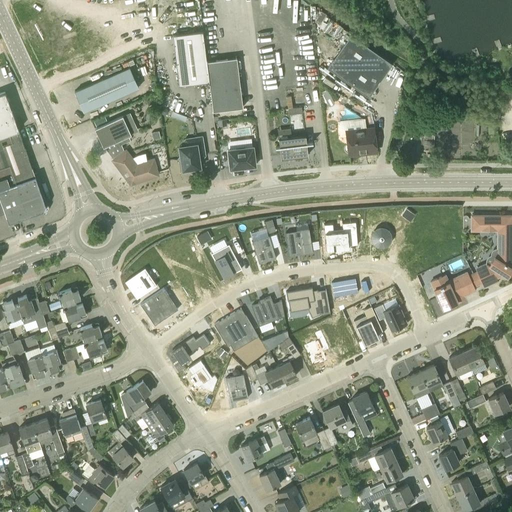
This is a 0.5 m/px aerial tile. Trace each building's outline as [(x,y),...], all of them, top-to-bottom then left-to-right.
[(87,25),(87,39),(117,38),(116,24),(87,25)] [(209,82),(207,62),(203,31),(172,35),(179,86),(209,82)] [(392,64),(350,35),(327,68),(368,97),(392,64)] [(207,62),(209,82),(209,84),(213,111),(243,108),(236,58),(207,62)] [(130,67),(74,91),(83,112),(138,87),(130,67)] [(0,199),(5,213),(8,223),(43,211),(45,206),(5,92),(0,93),(0,199)] [(130,113),(122,116),(95,129),(103,147),(138,131),(130,113)] [(373,128),(363,129),(346,131),(348,145),(349,155),(376,152),(373,128)] [(158,131),(152,133),(153,140),(160,138),(158,131)] [(278,139),(281,158),(308,155),(305,135),(278,139)] [(187,146),(177,159),(181,162),(182,170),(188,169),(192,172),(195,168),(200,167),(198,157),(205,156),(202,137),(195,138),(196,144),(187,146)] [(247,167),(255,166),(253,147),(244,148),(244,146),(236,147),(236,149),(228,150),(230,169),(238,168),(239,170),(247,169),(247,167)] [(137,163),(127,150),(113,160),(128,181),(135,183),(158,176),(152,158),(146,160),(146,161),(137,163)] [(472,273),(478,285),(482,283),(484,286),(496,281),(495,278),(503,275),(505,272),(506,272),(508,272),(509,272),(510,271),(510,270),(510,268),(511,268),(511,269),(511,268),(511,216),(471,215),(471,217),(468,217),(468,216),(467,216),(466,215),(465,215),(464,215),(463,217),(462,229),(468,229),(468,228),(470,228),(470,231),(496,231),(496,249),(495,249),(493,249),(491,251),(490,253),(490,255),(493,256),(488,264),(485,262),(475,267),(476,271),(472,273)] [(264,221),(266,228),(274,225),(272,219),(264,221)] [(276,231),(274,225),(266,228),(268,233),(276,231)] [(309,228),(285,232),(289,255),(313,252),(309,228)] [(390,238),(390,237),(390,236),(390,235),(389,234),(389,233),(388,232),(387,231),(387,230),(386,230),(385,229),(383,229),(382,228),(381,228),(380,228),(379,229),(378,229),(377,230),(376,230),(375,231),(374,232),(373,233),(373,234),(372,235),(372,236),(372,237),(372,238),(372,240),(373,241),(373,242),(374,243),(375,244),(376,244),(377,245),(378,246),(379,246),(380,246),(381,246),(382,246),(383,246),(385,246),(386,245),(387,244),(388,243),(389,242),(389,241),(390,240),(390,238)] [(197,237),(200,243),(210,237),(207,231),(197,237)] [(276,259),(269,235),(252,241),(258,264),(276,259)] [(220,248),(211,253),(224,278),(233,273),(242,268),(229,244),(220,249),(220,248)] [(199,257),(185,265),(199,291),(214,284),(199,257)] [(145,268),(125,281),(137,299),(156,285),(145,268)] [(478,285),(472,273),(468,275),(467,271),(445,281),(442,275),(430,281),(442,309),(457,302),(456,299),(475,291),(473,287),(478,285)] [(164,287),(140,303),(156,324),(179,308),(164,287)] [(64,307),(76,303),(75,300),(81,298),(77,289),(72,291),(71,288),(58,293),(59,293),(57,294),(58,296),(59,295),(64,307)] [(37,298),(31,300),(28,301),(26,295),(17,298),(19,304),(17,305),(21,317),(23,324),(35,320),(39,328),(47,326),(37,298)] [(260,305),(251,308),(260,328),(285,318),(282,302),(273,305),(271,299),(264,301),(264,300),(259,302),(259,303),(260,305)] [(21,317),(17,305),(14,306),(12,300),(3,303),(5,309),(2,310),(6,322),(7,321),(8,323),(10,322),(10,320),(21,317)] [(42,314),(49,312),(45,300),(39,302),(42,314)] [(51,311),(62,308),(59,301),(49,304),(51,311)] [(63,311),(65,310),(69,321),(81,317),(80,314),(86,312),(82,304),(77,306),(76,303),(64,307),(64,308),(63,308),(63,311)] [(377,333),(382,331),(373,310),(368,313),(370,318),(356,325),(364,344),(379,337),(377,333)] [(258,335),(246,315),(239,319),(234,311),(214,324),(227,346),(248,334),(251,340),(258,335)] [(53,325),(54,327),(56,332),(67,328),(65,323),(65,321),(63,322),(53,325)] [(85,343),(97,339),(96,336),(101,334),(98,325),(93,327),(92,324),(79,328),(80,329),(79,330),(79,332),(81,332),(85,343)] [(57,337),(56,332),(54,327),(48,329),(52,339),(57,337)] [(56,332),(57,337),(69,333),(67,328),(56,332)] [(14,342),(10,330),(4,332),(7,343),(8,344),(14,343),(14,342)] [(261,341),(268,352),(278,344),(288,337),(288,336),(288,333),(287,330),(261,341)] [(172,351),(171,351),(180,364),(189,357),(187,354),(199,346),(201,349),(210,343),(203,333),(195,339),(192,336),(172,350),(172,351)] [(86,346),(90,357),(102,353),(101,350),(107,348),(103,339),(98,341),(97,339),(85,343),(85,344),(84,344),(84,346),(86,346)] [(14,343),(17,353),(24,350),(20,340),(14,342),(14,343)] [(291,354),(294,358),(300,354),(292,342),(286,346),(291,354)] [(11,355),(17,353),(14,343),(8,344),(11,355)] [(463,352),(473,374),(486,368),(476,345),(475,345),(475,346),(463,352)] [(79,357),(75,346),(63,351),(66,361),(79,357)] [(221,347),(217,352),(223,358),(228,353),(221,347)] [(42,354),(46,367),(49,366),(51,372),(60,369),(58,363),(61,362),(56,349),(56,350),(55,348),(53,349),(54,350),(43,354),(42,354)] [(483,352),(487,360),(493,357),(490,349),(483,352)] [(461,379),(473,374),(463,352),(450,357),(449,357),(458,378),(461,379)] [(43,368),(46,367),(42,354),(41,354),(41,353),(39,354),(39,355),(27,359),(32,372),(34,371),(36,377),(45,374),(43,368)] [(276,365),(284,381),(296,375),(289,360),(287,356),(281,359),(283,362),(276,365)] [(19,376),(22,375),(18,362),(3,367),(8,380),(10,380),(12,385),(21,382),(19,376)] [(284,381),(276,365),(266,370),(256,375),(254,370),(251,364),(245,369),(251,382),(257,379),(260,384),(268,380),(271,387),(284,381)] [(427,385),(440,379),(434,365),(420,371),(427,385)] [(430,391),(427,385),(420,371),(406,377),(413,391),(416,398),(430,391)] [(242,375),(224,380),(231,403),(248,398),(242,375)] [(450,381),(456,394),(462,391),(456,378),(450,381)] [(137,409),(146,403),(142,397),(151,392),(143,380),(128,390),(135,401),(128,406),(133,412),(137,409)] [(456,394),(450,381),(443,384),(443,385),(449,398),(456,394)] [(482,394),(483,394),(495,388),(493,381),(479,388),(482,394)] [(360,414),(365,411),(374,407),(366,391),(352,397),(356,406),(351,408),(361,432),(367,429),(360,414)] [(465,398),(462,391),(456,394),(459,401),(465,398)] [(503,393),(494,397),(487,400),(494,414),(509,407),(503,393)] [(483,394),(482,394),(466,401),(466,403),(468,407),(469,408),(486,400),(483,394)] [(106,416),(104,409),(100,400),(86,404),(92,421),(106,416)] [(148,426),(165,414),(158,402),(149,408),(146,403),(137,409),(133,412),(136,417),(140,414),(142,417),(148,425),(148,426)] [(439,413),(436,406),(434,403),(421,409),(426,419),(439,413)] [(323,411),(330,427),(330,428),(339,424),(342,431),(353,426),(348,415),(344,417),(338,404),(323,411)] [(89,436),(86,426),(80,427),(74,409),(63,413),(65,418),(59,420),(65,437),(73,435),(81,431),(88,450),(93,446),(89,435),(89,436)] [(165,414),(148,426),(158,440),(165,436),(162,433),(173,425),(165,414)] [(330,446),(323,430),(316,433),(309,417),(295,423),(305,444),(318,438),(323,449),(325,448),(330,446)] [(33,423),(38,440),(51,435),(52,435),(49,426),(47,418),(33,423)] [(502,428),(510,425),(507,418),(499,422),(502,428)] [(448,435),(441,421),(426,428),(433,442),(448,435)] [(89,436),(89,435),(95,434),(91,422),(86,424),(86,426),(89,436)] [(26,444),(38,440),(33,423),(19,428),(25,445),(26,444)] [(130,433),(126,428),(122,423),(116,428),(125,438),(130,433)] [(459,439),(461,438),(473,432),(470,425),(455,432),(459,439)] [(511,426),(508,428),(503,431),(506,439),(497,443),(503,456),(506,454),(511,451),(511,426)] [(330,427),(323,430),(330,446),(334,444),(337,443),(330,428),(330,427)] [(120,442),(125,438),(116,428),(111,433),(118,441),(120,442)] [(291,444),(288,438),(284,429),(278,432),(285,447),(291,444)] [(0,434),(0,452),(7,450),(8,455),(15,452),(7,432),(0,434)] [(52,435),(51,435),(52,440),(57,454),(58,453),(63,452),(64,451),(59,437),(58,433),(52,435)] [(241,446),(247,460),(263,453),(259,444),(266,441),(264,436),(241,446)] [(461,438),(459,439),(450,443),(453,449),(439,456),(445,469),(460,462),(456,454),(466,450),(461,438)] [(133,457),(122,445),(112,454),(122,466),(133,457)] [(102,455),(97,451),(93,446),(89,450),(99,460),(103,456),(102,455)] [(390,447),(383,451),(373,455),(380,468),(396,461),(390,447)] [(355,457),(358,463),(367,459),(371,457),(369,451),(355,457)] [(22,454),(26,467),(33,465),(29,452),(22,454)] [(26,467),(22,454),(15,456),(22,475),(19,476),(25,491),(33,488),(26,467)] [(277,468),(289,462),(286,454),(274,460),(277,468)] [(511,455),(508,458),(503,460),(507,470),(511,467),(511,455)] [(396,461),(380,468),(386,482),(402,474),(396,461)] [(469,468),(471,474),(488,466),(486,461),(469,468)] [(183,470),(188,479),(191,484),(198,480),(202,486),(209,482),(205,475),(204,476),(197,462),(183,470)] [(114,475),(99,464),(95,469),(89,464),(82,473),(88,477),(87,478),(93,483),(95,480),(104,487),(114,475)] [(281,484),(274,469),(259,475),(266,490),(272,487),(281,484)] [(84,479),(72,471),(68,477),(80,485),(84,479)] [(457,496),(474,489),(467,475),(458,480),(451,483),(457,496)] [(192,497),(189,492),(184,483),(179,486),(175,479),(161,487),(170,503),(185,495),(187,500),(192,497)] [(502,498),(494,480),(490,481),(495,493),(482,498),(485,505),(502,498)] [(372,494),(385,488),(382,481),(369,488),(372,494)] [(349,484),(339,488),(343,497),(352,493),(349,484)] [(407,484),(390,493),(393,500),(397,507),(414,499),(407,484)] [(298,492),(295,486),(277,493),(280,500),(277,501),(280,508),(278,509),(279,511),(298,511),(300,511),(293,495),(298,492)] [(369,488),(368,486),(356,492),(360,500),(371,494),(372,494),(369,488)] [(97,498),(82,487),(79,491),(73,487),(64,501),(72,507),(76,501),(89,510),(97,498)] [(384,495),(388,493),(385,488),(372,494),(371,494),(374,500),(384,495)] [(474,489),(457,496),(463,510),(472,506),(479,502),(474,489)] [(39,499),(34,492),(25,498),(31,506),(39,499)] [(368,503),(374,500),(371,494),(360,500),(358,501),(362,511),(366,511),(371,510),(368,503)] [(201,511),(209,507),(213,504),(209,499),(205,502),(203,499),(196,503),(201,511)] [(167,511),(163,502),(157,506),(154,500),(140,508),(141,511),(167,511)]
